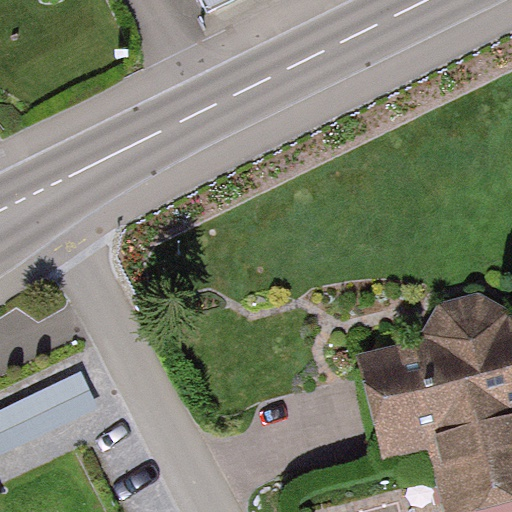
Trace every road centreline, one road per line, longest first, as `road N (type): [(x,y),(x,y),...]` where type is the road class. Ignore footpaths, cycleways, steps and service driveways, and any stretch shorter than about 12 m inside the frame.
road 1 (primary): [(50,188),(433,0)]
road 2 (residential): [(222,511),(50,188)]
